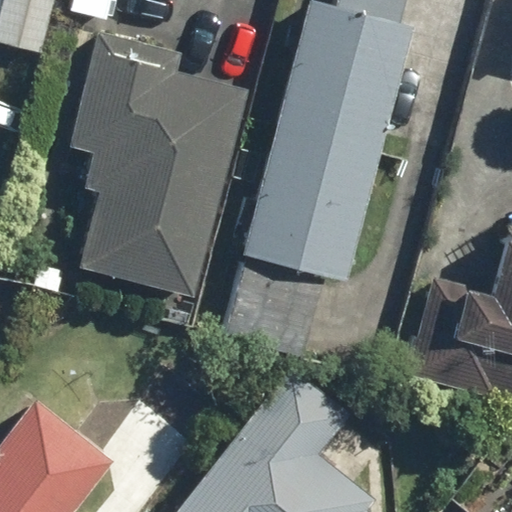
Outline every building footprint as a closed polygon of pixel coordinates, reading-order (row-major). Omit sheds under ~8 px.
[(0,0),(0,38),(43,49),(54,0),(0,0)] [(306,0),(241,248),(346,276),(414,20),(403,17),(407,0),(339,0),(339,2),(330,0),(306,0)] [(70,260),(186,293),(245,88),(170,66),(175,50),(92,27),(59,140),(86,147),(76,183),(91,187),(70,260)] [(490,387),(511,393),(511,221),(492,232),(477,286),(423,271),(395,370),(488,396),(490,387)] [(217,333),(300,353),(320,276),(237,255),(217,333)] [(368,511),(362,507),(370,496),(313,451),(345,410),(285,363),(165,511),(368,511)] [(0,427),(0,511),(64,511),(108,456),(28,393),(0,427)]
